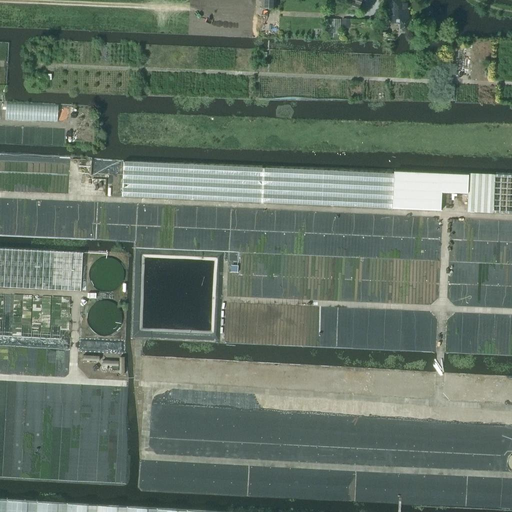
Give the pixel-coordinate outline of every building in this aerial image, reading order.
[(261,0),(262,9),(274,9),(273,0),(261,0)] [(402,32),(403,32),(406,32),(408,30),(408,25),(410,22),(410,19),(409,17),(409,12),(407,11),(407,2),(389,2),(389,8),(392,12),(392,15),(390,19),(390,22),(392,24),(400,24),(400,30),(402,32)] [(340,38),(341,20),(328,19),(327,38),(340,38)] [(350,20),(341,20),(341,28),(350,29),(350,20)] [(468,194),(467,213),(511,214),(511,175),(468,173),(468,175),(394,172),(394,174),(123,163),(121,198),(392,209),(440,211),(441,193),(468,194)] [(0,335),(115,342),(118,259),(0,252),(0,335)] [(0,511),(126,511),(127,508),(0,500),(0,511)]
